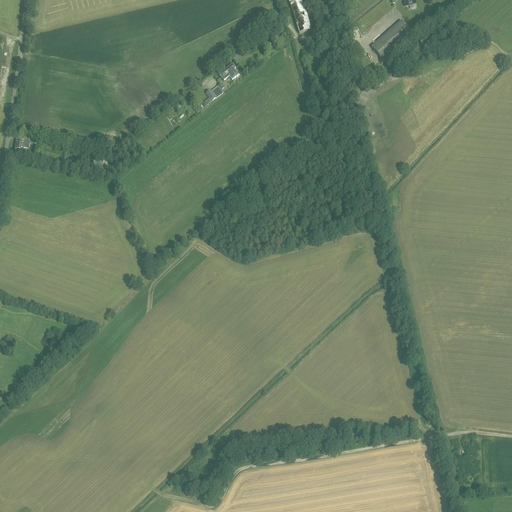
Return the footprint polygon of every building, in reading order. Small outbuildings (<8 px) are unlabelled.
[(288,0),(290,5),(299,34),(311,30),(301,2),(300,2),(299,0),(288,0)] [(401,21),(371,47),(383,61),(413,35),(401,21)] [(319,57),(323,67),(331,64),(327,54),(319,57)] [(240,74),(232,65),(219,76),(224,81),(229,77),(232,81),(240,74)] [(207,83),(212,88),(218,82),(213,77),(207,83)] [(212,102),(216,99),(223,93),(224,94),(226,92),(224,89),(225,88),(221,84),(217,87),(211,92),(210,90),(205,94),(209,99),(205,102),(207,105),(211,101),(212,102)] [(28,149),(29,142),(16,140),(15,150),(23,151),(23,148),(28,149)] [(92,169),(101,171),(100,175),(112,177),(113,174),(110,174),(111,171),(102,169),(104,160),(94,158),(92,169)] [(217,466),(205,461),(200,473),(212,478),(217,466)]
